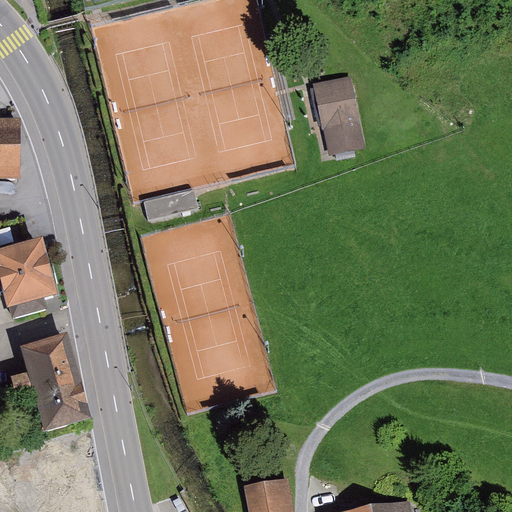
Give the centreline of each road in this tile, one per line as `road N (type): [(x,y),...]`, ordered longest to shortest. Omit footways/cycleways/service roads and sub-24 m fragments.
road 1 (secondary): [(136,511),(62,144),(50,108),(0,26)]
road 2 (track): [(301,511),(310,444),(359,394),(428,372),(511,383)]
